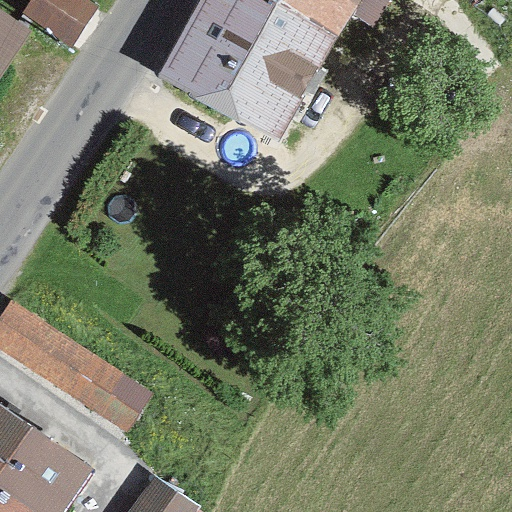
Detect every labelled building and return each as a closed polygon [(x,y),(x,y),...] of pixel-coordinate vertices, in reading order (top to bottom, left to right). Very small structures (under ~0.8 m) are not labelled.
[(82,0),(30,0),(24,8),(66,41),(70,46),(94,8),(90,5),(82,0)] [(273,137),(334,30),(278,0),(210,0),(185,45),(168,78),(273,137)] [(278,0),(334,30),(354,0),(278,0)] [(0,11),(0,59),(23,27),(0,11)] [(149,393),(13,300),(0,319),(0,339),(127,425),(149,393)] [(0,511),(55,511),(50,508),(81,465),(84,462),(0,400),(0,511)] [(61,511),(91,471),(81,465),(50,508),(55,511),(61,511)] [(185,511),(198,496),(186,487),(166,472),(136,511),(185,511)]
